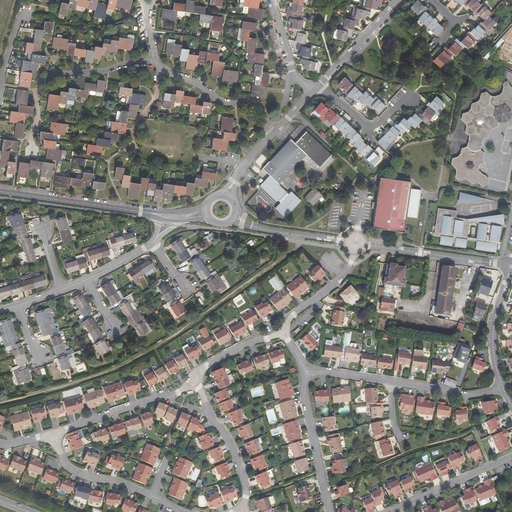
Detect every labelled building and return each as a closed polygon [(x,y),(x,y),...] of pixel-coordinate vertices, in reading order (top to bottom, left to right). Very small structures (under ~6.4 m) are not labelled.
[(108,0),(107,5),(97,3),(97,0),(89,0),(89,1),(84,0),(69,0),(68,4),(61,2),(58,14),(65,16),(67,8),(75,10),(76,6),(88,9),(95,10),(93,17),(104,19),(106,9),(114,11),(115,7),(129,10),(131,0),(108,0)] [(199,22),(203,22),(211,24),(210,28),(210,30),(220,32),(223,18),(212,16),(204,15),(205,7),(193,5),(194,1),(188,0),(186,0),(186,4),(174,2),(173,10),(162,9),(161,19),(175,22),(176,15),(177,11),(185,12),(192,13),(200,14),(199,22)] [(243,0),(243,6),(248,7),(247,13),(246,18),(261,20),(263,9),(258,8),(258,0),(243,0)] [(292,0),(291,7),(288,6),(286,14),(287,14),(287,17),(289,18),(288,22),(291,23),(290,27),(294,28),(292,36),(295,36),(294,41),(298,42),(297,49),(300,50),(298,55),(302,56),(301,63),(303,64),(302,68),(313,71),(317,72),(320,60),(316,59),(309,57),(312,46),(305,44),(307,35),(303,34),(304,31),(301,30),(299,17),(303,18),(304,0),(292,0)] [(367,0),(366,7),(362,7),(358,6),(357,9),(355,18),(351,17),(346,15),(343,27),(339,27),(338,30),(336,39),(346,41),(347,36),(351,37),(352,30),(354,25),(358,26),(359,19),(364,20),(365,15),(366,15),(369,15),(371,9),(376,10),(377,5),(380,6),(381,0),(367,0)] [(416,0),(410,7),(420,17),(425,11),(428,8),(425,5),(424,6),(417,0),(416,0)] [(465,0),(462,3),(465,6),(466,5),(474,12),(480,5),(475,0),(465,0)] [(491,13),(481,4),(480,5),(474,12),(476,15),(477,13),(484,20),(488,16),(491,13)] [(418,19),(426,26),(434,18),(430,14),(429,15),(425,11),(420,17),(418,19)] [(485,32),(489,35),(495,29),(492,27),(499,19),(496,16),(492,20),(488,16),(484,20),(481,23),(480,23),(478,25),(485,32)] [(437,21),(434,18),(426,26),(436,35),(443,28),(436,22),(437,21)] [(259,86),(254,85),(252,85),(250,95),(265,98),(267,87),(269,73),(261,72),(262,65),(264,54),(254,53),(256,39),(248,37),(249,30),(254,31),(256,23),(243,21),(242,29),(240,40),(247,42),(246,52),(249,52),(248,63),(254,64),(253,76),(255,76),(260,77),(259,86)] [(31,62),(27,61),(22,61),(21,71),(18,86),(29,88),(32,73),(36,74),(37,63),(45,64),(46,56),(39,55),(41,44),(42,39),(42,36),(50,37),(52,23),(44,22),(43,30),(35,29),(33,43),(27,42),(25,53),(28,54),(32,54),(31,62)] [(473,29),(470,32),(477,39),(478,40),(485,32),(478,25),(474,29),(473,29)] [(467,49),(477,39),(470,32),(468,31),(465,34),(466,35),(460,42),(464,46),(465,46),(467,49)] [(86,50),(81,49),(74,48),(75,44),(68,43),(68,39),(61,38),(56,37),(53,37),(52,48),(66,50),(66,55),(73,56),(85,58),(85,62),(92,63),(93,58),(100,60),(101,55),(108,56),(109,52),(116,53),(117,48),(132,51),(133,40),(127,39),(119,38),(118,41),(110,40),(110,44),(102,43),(102,48),(94,46),(94,51),(86,50)] [(454,42),(448,49),(453,55),(453,54),(455,56),(464,46),(460,42),(456,38),(453,41),(454,42)] [(174,44),(167,43),(166,43),(165,54),(180,56),(179,60),(187,62),(186,69),(196,70),(197,63),(205,64),(206,60),(213,61),(211,76),(222,77),(221,80),(236,83),(238,72),(223,70),(224,62),(217,61),(218,54),(207,52),(199,51),(199,55),(188,54),(188,50),(181,48),(181,45),(174,44)] [(443,64),(453,55),(448,49),(446,47),(444,46),(441,49),(443,51),(433,61),(440,68),(443,64)] [(503,76),(509,79),(511,73),(506,70),(503,76)] [(343,92),(346,95),(354,86),(344,77),(337,84),(344,91),(343,92)] [(67,100),(74,101),(75,97),(87,98),(88,91),(96,92),(103,93),(105,81),(97,80),(97,84),(85,82),(83,90),(76,89),(68,88),(68,92),(60,91),(60,96),(49,94),(47,109),(57,110),(58,103),(66,104),(67,100)] [(469,135),(468,146),(461,148),(461,155),(452,158),(457,178),(461,181),(488,183),(489,178),(479,170),(480,164),(482,164),(484,138),(485,138),(494,128),(498,127),(498,123),(511,120),(511,108),(511,85),(507,81),(503,82),(502,94),(493,96),(487,91),(484,92),(467,112),(462,113),(467,134),(469,135)] [(365,91),(357,84),(354,86),(362,94),(365,91)] [(362,94),(354,86),(346,95),(350,98),(351,97),(355,101),(357,99),(362,94)] [(118,94),(126,96),(131,96),(129,103),(128,112),(121,111),(121,112),(120,115),(119,122),(115,122),(112,122),(111,128),(110,132),(105,131),(103,139),(97,138),(96,146),(88,144),(86,155),(100,157),(102,146),(109,147),(110,140),(117,141),(118,133),(125,135),(127,124),(128,116),(135,117),(137,105),(144,106),(146,95),(131,93),(131,89),(123,87),(119,87),(118,94)] [(9,122),(16,123),(14,137),(21,138),(24,124),(25,113),(32,115),(33,107),(26,106),(28,91),(18,89),(15,104),(19,105),(18,112),(11,111),(9,122)] [(203,102),(202,106),(195,105),(196,97),(183,96),(183,91),(176,90),(175,95),(164,93),(162,108),(173,109),(174,102),(181,103),(190,105),(189,112),(201,114),(209,115),(210,103),(203,102)] [(362,102),(366,106),(367,105),(373,98),(365,91),(362,94),(357,99),(361,103),(362,102)] [(385,106),(375,96),(373,98),(367,105),(370,108),(371,106),(378,113),(385,106)] [(428,102),(425,105),(427,107),(435,114),(437,116),(440,113),(437,110),(443,103),(436,96),(429,103),(428,102)] [(314,109),(314,110),(320,116),(318,118),(317,119),(320,122),(325,118),(331,111),(328,108),(328,109),(320,103),(314,109)] [(426,123),(435,114),(427,107),(421,114),(420,113),(417,115),(422,120),(426,123)] [(312,112),(318,118),(320,116),(314,110),(312,112)] [(336,115),(331,111),(325,118),(332,125),(333,124),(340,117),(337,114),(336,115)] [(415,128),(422,120),(417,115),(414,113),(411,117),(410,116),(406,120),(411,125),(415,128)] [(219,139),(213,138),(212,149),(226,151),(228,140),(235,141),(236,133),(231,133),(233,118),(231,118),(222,117),(220,131),(224,132),(223,137),(219,136),(219,139)] [(344,121),(340,117),(333,124),(341,132),(349,123),(345,120),(344,121)] [(402,134),(411,125),(406,120),(403,118),(397,125),(396,124),(393,126),(400,133),(402,134)] [(55,149),(56,142),(52,141),(53,133),(57,134),(64,135),(65,124),(51,122),(49,133),(41,131),(40,139),(44,140),(43,147),(47,148),(45,159),(57,161),(60,161),(62,150),(55,149)] [(353,127),(349,123),(341,132),(349,139),(356,132),(352,128),(353,127)] [(387,129),(384,133),(392,141),(400,133),(393,126),(392,126),(389,130),(387,129)] [(331,155),(306,131),(295,143),(290,139),(262,168),(270,176),(260,186),(276,202),(277,200),(281,203),(275,209),(284,217),(300,201),(291,192),(289,195),(285,192),(277,184),(278,183),(279,184),(303,159),(307,154),(320,167),(331,155)] [(348,140),(356,148),(362,141),(363,140),(359,137),(360,136),(356,132),(349,139),(348,140)] [(381,138),(377,142),(384,149),(392,141),(384,133),(380,137),(381,138)] [(1,151),(1,155),(0,161),(0,167),(7,168),(6,173),(7,174),(6,177),(12,178),(13,175),(14,174),(15,163),(8,161),(9,157),(9,151),(17,152),(18,142),(3,140),(2,150),(1,151)] [(355,149),(363,156),(371,148),(367,145),(366,145),(362,141),(356,148),(355,149)] [(374,151),(371,148),(363,156),(374,166),(380,158),(373,152),(374,151)] [(320,167),(307,154),(303,159),(316,171),(320,167)] [(30,160),(30,164),(19,162),(16,181),(19,182),(20,177),(28,178),(29,168),(41,169),(40,177),(51,178),(53,163),(42,162),(30,160)] [(201,179),(196,178),(195,178),(194,183),(187,182),(187,183),(186,187),(181,186),(174,185),(163,183),(163,186),(162,190),(157,189),(155,189),(156,184),(148,183),(149,179),(141,178),(140,184),(129,182),(130,176),(123,175),(124,168),(116,167),(115,179),(122,180),(121,187),(128,188),(127,197),(138,199),(139,190),(147,191),(146,195),(154,196),(153,201),(160,202),(161,198),(172,200),(173,193),(184,194),(192,195),(194,185),(207,187),(208,180),(215,181),(216,173),(202,171),(201,175),(201,179)] [(75,179),(76,174),(70,173),(70,178),(55,176),(54,186),(68,189),(69,185),(81,187),(91,189),(103,191),(105,183),(92,181),(94,174),(83,172),(83,175),(82,180),(75,179)] [(380,177),(373,227),(404,231),(406,216),(418,217),(421,189),(411,188),(412,181),(380,177)] [(305,198),(314,206),(323,197),(314,189),(305,198)] [(487,199),(459,191),(458,203),(487,199)] [(503,218),(503,216),(503,214),(471,219),(455,217),(455,210),(436,207),(432,235),(439,236),(438,244),(451,246),(452,243),(454,244),(454,246),(466,248),(467,240),(478,242),(476,250),(495,252),(500,223),(498,223),(500,222),(501,221),(502,220),(503,218)] [(20,213),(12,215),(15,227),(24,224),(20,213)] [(9,220),(11,228),(15,227),(12,215),(6,217),(8,221),(9,220)] [(56,219),(59,231),(68,228),(65,216),(56,219)] [(13,237),(13,240),(15,240),(27,236),(24,224),(15,227),(18,236),(13,237)] [(71,237),(68,228),(59,231),(62,239),(63,240),(63,243),(71,241),(76,239),(75,236),(71,237)] [(134,232),(122,236),(125,245),(136,241),(134,232)] [(116,247),(125,245),(122,236),(114,238),(112,233),(108,234),(109,239),(112,248),(115,247),(116,247)] [(21,242),(24,250),(33,247),(30,240),(29,240),(27,236),(15,240),(16,244),(21,242)] [(171,244),(178,254),(185,250),(180,242),(184,240),(182,237),(171,244)] [(107,245),(99,248),(102,257),(110,255),(109,250),(112,248),(109,239),(106,240),(107,245)] [(26,259),(23,260),(23,261),(23,263),(27,262),(36,259),(33,247),(24,250),(24,251),(26,259)] [(90,247),(86,248),(89,260),(90,261),(102,257),(99,248),(91,250),(90,247)] [(85,257),(76,260),(79,269),(87,267),(86,261),(89,260),(86,248),(82,249),(84,254),(85,257)] [(190,257),(197,252),(195,248),(191,251),(188,248),(185,250),(190,257)] [(200,251),(197,252),(190,257),(185,250),(178,254),(183,262),(188,258),(191,261),(202,254),(200,251)] [(204,257),(202,254),(191,261),(190,261),(197,272),(205,267),(200,259),(204,257)] [(67,273),(79,269),(76,260),(67,262),(67,259),(63,260),(67,273)] [(149,259),(139,265),(144,273),(151,269),(154,272),(157,270),(149,259)] [(388,278),(385,277),(384,284),(394,285),(404,287),(405,281),(403,281),(405,268),(396,267),(397,265),(390,264),(388,278)] [(137,278),(144,273),(139,265),(132,270),(132,271),(128,273),(134,281),(136,284),(139,282),(137,278)] [(314,282),(318,279),(319,277),(320,279),(325,274),(317,265),(310,270),(311,272),(308,275),(314,282)] [(435,315),(449,317),(450,311),(454,312),(455,304),(451,304),(451,300),(453,301),(454,294),(452,294),(454,282),(455,282),(455,279),(454,279),(456,268),(442,266),(435,315)] [(204,278),(206,281),(217,274),(215,271),(210,274),(205,267),(197,272),(202,279),(204,278)] [(213,291),(217,289),(220,287),(216,280),(219,277),(217,274),(206,281),(213,291)] [(44,275),(32,278),(35,287),(47,284),(44,275)] [(276,275),(269,280),(278,291),(284,287),(276,275)] [(305,290),(308,287),(300,276),(286,287),(294,298),(305,290)] [(226,288),(219,277),(216,280),(220,287),(217,289),(219,292),(226,288)] [(485,279),(482,277),(477,292),(481,294),(487,296),(490,286),(492,281),(485,279)] [(27,290),(35,287),(32,278),(24,281),(20,282),(23,290),(26,289),(27,290)] [(166,283),(164,279),(156,284),(163,295),(171,289),(166,282),(166,283)] [(101,287),(108,297),(115,292),(111,285),(114,283),(112,280),(101,287)] [(8,286),(7,281),(0,283),(0,297),(11,295),(11,294),(8,286)] [(19,291),(23,290),(20,282),(17,283),(16,283),(8,286),(11,294),(19,292),(19,291)] [(350,286),(339,295),(346,303),(357,294),(350,286)] [(277,310),(288,303),(288,302),(291,299),(284,288),(269,299),(277,310)] [(176,297),(171,289),(163,295),(168,302),(165,304),(167,308),(170,305),(178,301),(175,297),(176,297)] [(123,298),(118,290),(115,292),(120,300),(123,298)] [(128,295),(123,298),(120,300),(115,292),(108,297),(113,305),(117,302),(119,305),(126,300),(130,298),(128,295)] [(69,301),(71,303),(74,302),(77,305),(79,309),(87,304),(80,294),(69,301)] [(382,299),(381,307),(380,311),(393,313),(394,309),(395,300),(392,300),(382,299)] [(119,305),(125,316),(133,311),(129,304),(126,300),(119,305)] [(185,311),(178,300),(178,301),(170,305),(177,316),(185,311)] [(262,303),(254,307),(260,317),(266,314),(265,313),(267,312),(271,310),(267,302),(262,304),(262,303)] [(486,306),(478,303),(472,319),(480,322),(486,306)] [(92,312),(87,304),(79,309),(82,314),(84,317),(80,319),(77,321),(79,324),(90,317),(89,314),(92,312)] [(35,313),(36,316),(39,324),(48,321),(52,319),(51,315),(50,316),(49,312),(51,311),(50,307),(35,313)] [(344,308),(336,307),(335,311),(334,311),(331,325),(342,327),(345,312),(343,312),(344,308)] [(132,322),(134,325),(141,321),(139,318),(138,319),(134,312),(133,311),(125,316),(130,323),(132,322)] [(253,311),(241,317),(246,326),(258,320),(253,311)] [(92,320),(90,317),(79,324),(81,327),(85,325),(90,332),(97,327),(93,320),(92,320)] [(0,322),(0,331),(1,335),(5,334),(14,331),(11,323),(10,319),(0,322)] [(55,329),(52,319),(48,321),(39,324),(42,333),(49,331),(50,333),(58,331),(57,328),(55,329)] [(151,329),(144,319),(143,320),(141,321),(148,331),(151,329)] [(140,336),(148,331),(141,321),(134,325),(133,326),(140,336)] [(462,331),(465,323),(460,321),(457,329),(462,331)] [(241,322),(229,329),(234,338),(246,331),(241,322)] [(102,335),(97,327),(90,332),(94,340),(93,341),(95,344),(102,339),(100,336),(102,335)] [(204,351),(207,349),(207,348),(209,346),(213,344),(209,336),(204,328),(199,330),(204,339),(199,342),(204,351)] [(63,334),(62,329),(58,331),(50,333),(51,337),(51,338),(53,346),(62,342),(60,335),(63,334)] [(214,335),(220,345),(225,343),(224,342),(227,340),(230,338),(225,329),(214,335)] [(18,343),(14,331),(5,334),(8,342),(4,344),(5,347),(18,343)] [(312,351),(319,344),(308,333),(301,340),(306,344),(305,345),(308,348),(309,348),(312,351)] [(109,350),(102,339),(95,344),(91,346),(93,349),(97,347),(102,355),(109,350)] [(457,362),(464,364),(470,347),(463,345),(465,341),(460,339),(453,358),(458,360),(457,362)] [(324,356),(341,358),(343,348),(331,346),(332,341),(326,340),(324,356)] [(65,352),(62,342),(53,346),(56,354),(57,354),(58,357),(70,353),(73,352),(72,349),(65,352)] [(19,347),(18,343),(5,347),(6,351),(12,349),(15,357),(24,354),(21,346),(19,347)] [(183,350),(189,360),(195,357),(194,356),(196,355),(200,353),(196,345),(191,347),(191,346),(188,347),(183,350)] [(352,359),(354,361),(358,361),(359,350),(346,348),(343,348),(341,358),(341,360),(344,360),(344,361),(349,361),(349,360),(350,359),(352,359)] [(284,358),(281,349),(274,352),(274,350),(268,353),(272,364),(280,361),(279,360),(284,358)] [(412,367),(418,368),(420,368),(420,369),(425,370),(427,358),(423,357),(424,351),(414,349),(412,367)] [(398,353),(396,353),(394,370),(398,371),(399,364),(408,365),(410,354),(398,352),(398,353)] [(68,359),(72,357),(70,353),(58,357),(57,358),(62,370),(70,367),(68,359)] [(178,353),(172,356),(176,364),(178,366),(179,368),(186,364),(186,363),(184,359),(181,354),(179,355),(178,353)] [(27,363),(24,354),(15,357),(18,366),(12,367),(14,371),(26,367),(25,363),(27,363)] [(373,355),(362,354),(361,364),(372,366),(374,366),(376,356),(373,355)] [(266,355),(261,356),(259,357),(258,356),(252,358),(256,369),(264,367),(264,365),(269,363),(266,355)] [(175,365),(171,358),(171,357),(165,360),(166,361),(165,361),(163,363),(169,373),(171,372),(177,369),(179,368),(178,366),(176,364),(175,365)] [(480,360),(481,358),(476,357),(472,368),(483,372),(485,364),(482,362),(482,361),(480,360)] [(392,360),(379,358),(377,367),(391,369),(392,360)] [(236,366),(240,374),(245,372),(245,374),(253,370),(248,359),(242,362),(243,363),(241,364),(236,366)] [(448,372),(451,362),(445,361),(445,362),(439,362),(439,361),(433,360),(431,372),(436,373),(437,371),(444,372),(444,371),(448,372)] [(157,381),(158,380),(159,381),(164,378),(163,377),(166,375),(161,366),(159,367),(158,366),(152,369),(156,376),(154,377),(157,381)] [(30,379),(26,367),(14,371),(18,383),(24,381),(28,379),(30,379)] [(212,373),(215,381),(227,376),(224,371),(223,371),(222,369),(212,373)] [(154,377),(150,370),(145,373),(145,374),(143,375),(149,385),(157,381),(154,377)] [(229,382),(227,376),(215,381),(215,382),(217,386),(219,390),(220,391),(223,390),(223,388),(229,386),(227,383),(229,382)] [(457,382),(446,377),(444,384),(455,387),(457,382)] [(295,396),(291,383),(290,383),(289,379),(276,383),(281,400),(295,396)] [(139,389),(136,380),(131,382),(131,381),(124,383),(128,395),(134,393),(133,392),(135,391),(139,389)] [(121,383),(103,388),(108,403),(121,398),(121,397),(125,396),(121,383)] [(350,387),(337,388),(337,389),(332,389),(334,403),(351,401),(350,392),(350,387)] [(371,404),(377,403),(376,388),(366,389),(367,404),(371,404)] [(101,389),(83,395),(88,409),(101,405),(101,404),(105,402),(101,389)] [(225,392),(224,389),(223,390),(220,391),(214,394),(216,398),(215,398),(217,403),(218,403),(219,404),(223,403),(222,401),(229,398),(227,391),(225,392)] [(320,392),(315,392),(316,401),(321,401),(321,402),(329,402),(328,390),(322,390),(322,392),(320,392)] [(412,411),(414,396),(407,395),(407,397),(406,397),(406,395),(400,394),(399,399),(401,400),(400,407),(405,408),(404,410),(412,411)] [(81,396),(63,401),(67,415),(80,411),(80,410),(85,409),(81,396)] [(424,398),(418,397),(416,413),(424,414),(424,415),(429,415),(433,415),(435,403),(430,403),(427,402),(424,402),(424,398)] [(233,405),(230,399),(223,403),(219,404),(218,404),(222,413),(232,409),(231,406),(233,405)] [(297,413),(298,412),(294,400),(280,404),(286,421),(299,417),(297,413)] [(493,407),(497,406),(496,400),(482,403),(483,412),(485,411),(486,415),(493,413),(493,409),(494,409),(493,407)] [(445,407),(445,405),(443,405),(444,403),(438,402),(436,415),(448,416),(449,407),(445,407)] [(47,405),(50,418),(56,416),(56,414),(58,414),(63,413),(61,403),(55,405),(55,403),(47,405)] [(160,418),(165,406),(160,404),(160,405),(156,403),(152,413),(155,414),(154,416),(160,418)] [(372,418),(381,417),(381,413),(381,411),(383,411),(382,403),(377,403),(371,404),(372,418)] [(177,411),(167,407),(165,412),(167,412),(164,418),(166,419),(166,421),(171,423),(177,411)] [(466,407),(461,408),(461,409),(459,409),(459,411),(455,411),(455,420),(467,420),(466,407)] [(39,409),(30,411),(34,423),(40,421),(40,420),(42,419),(47,418),(45,409),(39,410),(39,409)] [(228,414),(230,420),(232,420),(232,421),(233,422),(235,426),(243,423),(241,418),(242,417),(239,409),(228,414)] [(28,412),(10,417),(14,431),(27,428),(27,427),(32,426),(28,412)] [(149,412),(141,415),(145,428),(151,425),(150,424),(153,423),(149,412)] [(190,422),(192,418),(190,417),(185,414),(185,415),(182,414),(177,423),(180,424),(179,426),(185,429),(188,421),(190,422)] [(141,428),(137,416),(131,419),(131,420),(129,421),(124,423),(127,431),(133,430),(133,431),(141,428)] [(199,422),(200,421),(192,417),(192,418),(190,422),(187,429),(193,432),(194,430),(200,433),(204,431),(201,426),(198,425),(199,422)] [(334,417),(322,418),(322,424),(324,424),(324,426),(325,431),(334,431),(333,424),(335,424),(334,417)] [(496,425),(497,425),(496,423),(498,422),(495,417),(484,422),(489,432),(497,429),(496,425)] [(301,433),(302,433),(298,420),(284,424),(290,442),(303,437),(301,433)] [(372,423),(375,437),(384,435),(384,431),(383,428),(385,428),(383,421),(372,423)] [(117,437),(125,434),(121,422),(115,424),(115,426),(113,426),(108,428),(109,432),(110,433),(111,436),(111,437),(116,435),(117,437)] [(253,437),(248,424),(237,429),(240,436),(242,435),(242,437),(244,436),(246,440),(253,437)] [(109,439),(105,428),(98,430),(99,431),(97,432),(92,434),(95,443),(100,441),(101,442),(109,439)] [(84,447),(81,439),(84,438),(81,430),(68,434),(69,437),(68,437),(70,442),(71,444),(69,445),(72,451),(84,447)] [(510,447),(508,443),(506,440),(505,437),(508,435),(506,430),(491,436),(494,444),(494,445),(496,449),(497,449),(499,452),(510,447)] [(214,445),(211,439),(210,440),(209,438),(207,434),(205,434),(204,431),(200,433),(201,436),(198,437),(201,442),(199,443),(202,450),(214,445)] [(327,444),(329,443),(330,443),(331,446),(332,451),(341,449),(339,437),(338,437),(337,434),(327,436),(328,439),(327,440),(327,444)] [(262,443),(260,438),(245,444),(248,451),(249,451),(250,452),(251,452),(253,455),(260,452),(258,445),(262,443)] [(380,457),(391,454),(388,443),(387,438),(375,442),(380,457)] [(291,448),(294,458),(304,455),(302,449),(303,448),(301,441),(289,445),(290,449),(291,448)] [(159,449),(147,444),(140,459),(153,465),(159,452),(158,452),(159,449)] [(472,457),(472,458),(474,457),(475,461),(480,458),(481,458),(475,445),(467,448),(468,450),(465,452),(468,459),(472,457)] [(220,453),(221,452),(219,447),(208,451),(211,459),(212,458),(214,463),(223,460),(221,455),(220,453)] [(95,467),(100,456),(94,453),(93,454),(91,454),(87,452),(83,460),(88,462),(87,464),(95,467)] [(453,471),(459,468),(457,465),(459,464),(459,463),(462,461),(464,461),(462,456),(460,457),(459,454),(456,456),(455,454),(447,458),(453,471)] [(117,456),(116,457),(111,455),(110,457),(108,456),(106,460),(109,461),(107,464),(112,466),(114,467),(114,468),(120,471),(125,459),(117,456)] [(255,467),(256,468),(258,467),(260,471),(267,468),(262,455),(251,460),(254,467),(255,467)] [(6,458),(1,456),(1,459),(0,458),(0,468),(5,471),(9,462),(5,460),(6,458)] [(23,472),(27,462),(21,459),(19,459),(19,457),(14,456),(10,467),(23,472)] [(41,475),(45,464),(40,462),(38,462),(39,460),(32,457),(27,470),(41,475)] [(178,461),(177,461),(172,473),(185,479),(192,463),(180,458),(178,461)] [(306,458),(294,461),(298,473),(308,470),(306,465),(308,465),(306,458)] [(346,458),(332,461),(333,466),(331,466),(333,475),(346,472),(345,467),(347,467),(348,466),(347,459),(346,458)] [(444,473),(445,473),(445,471),(448,470),(448,469),(450,468),(447,461),(435,466),(439,477),(445,475),(444,473)] [(229,476),(227,470),(227,469),(228,468),(225,462),(214,467),(217,475),(219,474),(221,479),(229,476)] [(147,481),(152,468),(139,463),(132,479),(144,484),(146,481),(147,481)] [(419,483),(423,481),(426,479),(429,478),(430,481),(436,479),(430,464),(422,468),(422,467),(417,469),(417,470),(414,471),(415,475),(413,475),(416,482),(418,481),(419,483)] [(56,483),(59,474),(47,469),(43,479),(56,483)] [(255,476),(257,482),(259,482),(260,484),(262,489),(271,485),(268,480),(270,479),(267,471),(255,476)] [(410,489),(411,488),(411,487),(414,485),(411,477),(400,482),(405,493),(410,491),(410,489)] [(181,500),(188,484),(175,478),(170,490),(171,491),(169,495),(181,500)] [(70,493),(74,483),(63,479),(62,481),(60,481),(57,487),(60,488),(59,489),(70,493)] [(485,485),(482,487),(479,488),(475,490),(480,501),(489,497),(496,494),(489,479),(483,482),(485,485)] [(392,494),(393,494),(395,494),(396,497),(402,494),(396,481),(388,485),(389,487),(386,488),(389,495),(392,494)] [(301,502),(305,501),(308,503),(310,500),(312,499),(308,485),(298,488),(299,492),(297,492),(298,497),(299,497),(301,502)] [(334,492),(336,497),(350,493),(347,485),(343,486),(340,487),(338,487),(339,491),(334,492)] [(90,491),(90,490),(85,488),(83,488),(77,487),(75,496),(81,498),(82,499),(88,501),(88,500),(89,497),(90,491)] [(225,502),(231,500),(230,499),(232,498),(237,495),(233,487),(228,489),(228,488),(220,491),(225,502)] [(470,488),(465,490),(466,494),(464,495),(465,496),(461,497),(464,504),(468,503),(468,505),(469,505),(476,501),(470,488)] [(376,506),(380,504),(379,502),(381,501),(384,500),(379,490),(371,494),(374,500),(376,506)] [(103,493),(98,491),(97,493),(94,492),(90,491),(89,497),(88,500),(101,503),(103,493)] [(114,495),(114,493),(107,492),(105,504),(114,505),(114,504),(120,504),(121,496),(116,495),(114,495)] [(209,508),(213,506),(215,505),(216,506),(222,504),(217,492),(209,496),(210,497),(205,499),(209,508)] [(261,511),(262,511),(269,510),(270,510),(269,506),(271,506),(268,497),(265,498),(260,500),(256,501),(259,510),(261,509),(261,511)] [(134,511),(138,505),(133,503),(131,502),(132,500),(126,498),(121,509),(127,511),(128,511),(129,511),(130,511),(134,511)] [(372,508),(375,507),(372,501),(371,498),(363,501),(367,511),(373,511),(374,511),(372,508)] [(455,499),(451,501),(448,502),(445,504),(443,500),(437,503),(441,511),(455,511),(460,510),(455,499)]
